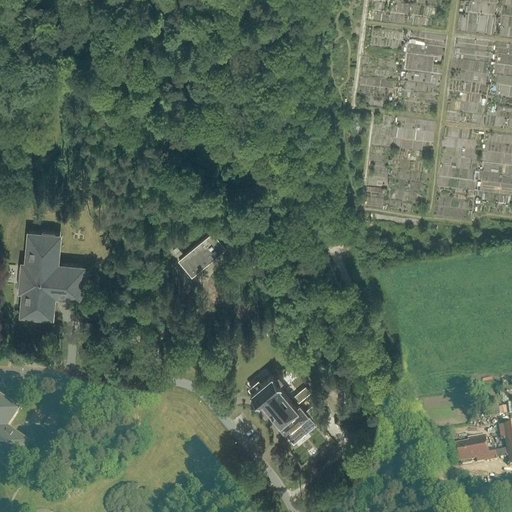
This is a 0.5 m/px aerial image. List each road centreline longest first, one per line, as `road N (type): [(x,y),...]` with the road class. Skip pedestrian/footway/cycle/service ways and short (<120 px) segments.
road 1 (residential): [(293,511),(268,471),(196,391),(147,379),(0,372)]
road 2 (track): [(410,416),(299,188)]
road 3 (track): [(299,188),(251,95),(221,0)]
